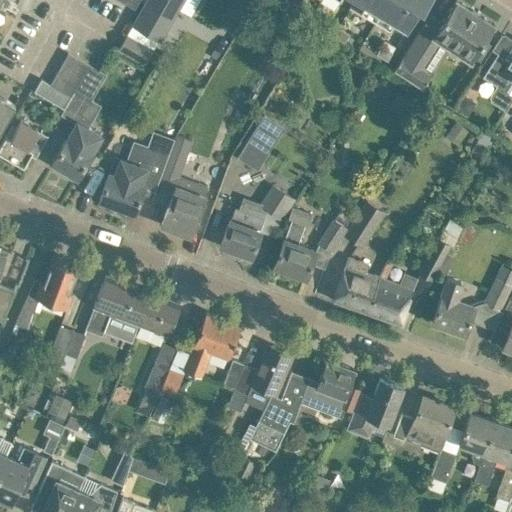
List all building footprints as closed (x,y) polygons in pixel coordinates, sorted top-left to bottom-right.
[(0,0),(0,128),(15,104),(0,95),(0,0)] [(138,0),(120,0),(134,8),(138,0)] [(145,0),(131,24),(160,40),(178,8),(182,0),(145,0)] [(394,22),(406,29),(422,0),(358,0),(365,4),(361,12),(390,29),(394,22)] [(429,14),(394,68),(422,87),(430,74),(420,67),(438,39),(470,60),(474,55),(479,58),(489,43),(484,40),(495,23),(459,0),(454,0),(441,21),(429,14)] [(344,41),(349,32),(327,19),(322,28),(344,41)] [(126,34),(119,47),(145,62),(153,48),(146,45),(129,35),(126,34)] [(387,59),(392,51),(381,44),(376,53),(387,59)] [(50,83),(71,95),(73,91),(88,64),(68,52),(50,83)] [(511,78),(511,54),(509,59),(498,52),(483,76),(503,89),(511,78)] [(105,73),(99,70),(88,64),(73,91),(89,100),(105,73)] [(71,95),(50,83),(41,78),(34,90),(64,107),(71,95)] [(414,98),(399,88),(388,105),(403,116),(414,98)] [(64,107),(61,113),(76,122),(67,138),(65,137),(51,161),(63,168),(61,172),(73,178),(75,175),(77,176),(91,152),(90,152),(100,134),(87,126),(91,118),(81,112),(89,100),(73,91),(71,95),(64,107)] [(463,94),(456,106),(468,114),(476,102),(463,94)] [(265,114),(238,156),(248,162),(269,129),(280,135),(285,127),(265,114)] [(6,132),(0,141),(0,150),(23,164),(31,151),(36,154),(48,134),(47,133),(47,134),(37,129),(37,128),(20,118),(10,135),(6,132)] [(455,120),(447,132),(460,141),(468,130),(455,120)] [(470,148),(482,157),(495,136),(482,128),(470,148)] [(179,177),(185,161),(193,139),(176,133),(174,139),(168,154),(157,184),(154,193),(170,199),(161,223),(176,228),(175,232),(187,237),(188,233),(190,233),(204,196),(194,192),(197,184),(179,177)] [(109,172),(99,198),(102,199),(101,200),(112,204),(112,203),(134,212),(144,185),(139,184),(141,178),(157,184),(168,154),(155,148),(148,146),(134,141),(126,161),(115,156),(109,172)] [(258,204),(282,219),(296,197),(273,182),(258,204)] [(366,199),(344,234),(363,246),(385,211),(366,199)] [(305,276),(311,263),(315,250),(297,243),(304,223),(309,225),(313,213),(291,205),(287,217),(291,218),(284,238),(274,265),(291,271),(290,275),(301,279),(302,275),(305,276)] [(249,260),(260,230),(259,230),(264,217),(235,207),(231,219),(230,219),(220,245),(235,250),(234,254),(249,260)] [(348,226),(332,217),(317,242),(331,251),(348,226)] [(456,237),(464,225),(450,217),(443,229),(456,237)] [(464,225),(456,237),(467,244),(476,229),(465,223),(464,225)] [(437,236),(417,271),(419,272),(431,279),(432,279),(437,269),(446,252),(451,243),(437,236)] [(0,319),(2,320),(17,282),(15,282),(13,289),(0,283),(0,269),(7,251),(10,252),(11,251),(0,246),(0,319)] [(446,252),(437,269),(445,274),(454,256),(446,252)] [(68,292),(78,263),(54,254),(44,282),(34,279),(15,322),(28,328),(39,298),(66,308),(72,293),(68,292)] [(379,277),(378,276),(366,272),(369,263),(348,256),(345,264),(332,299),(366,311),(379,277)] [(366,311),(399,323),(416,276),(404,271),(398,284),(384,279),(392,263),(386,261),(378,276),(379,277),(366,311)] [(511,267),(501,263),(483,301),(501,309),(511,285),(511,267)] [(138,323),(150,291),(106,274),(93,305),(94,306),(85,328),(102,334),(110,312),(138,323)] [(431,321),(464,332),(474,305),(454,299),(460,282),(446,278),(431,321)] [(167,334),(180,302),(150,291),(138,323),(167,334)] [(511,349),(511,299),(509,299),(498,319),(510,324),(503,346),(511,349)] [(225,364),(240,325),(205,312),(193,344),(194,344),(184,370),(200,376),(207,358),(225,364)] [(61,324),(52,347),(65,352),(73,329),(61,324)] [(73,329),(65,352),(76,356),(85,334),(73,329)] [(244,362),(234,387),(248,394),(244,401),(262,409),(271,391),(272,391),(275,392),(291,354),(268,344),(258,368),(244,362)] [(159,391),(169,366),(171,362),(156,357),(144,386),(147,388),(136,411),(148,416),(159,391)] [(347,383),(353,368),(326,357),(316,384),(308,381),(310,377),(308,376),(307,381),(290,374),(292,370),(291,369),(280,398),(271,394),(272,391),(271,391),(262,409),(255,424),(269,431),(273,421),(281,425),(287,413),(293,416),(291,421),(293,421),(298,409),(296,408),(300,401),(318,408),(319,404),(341,412),(339,416),(341,416),(344,407),(353,410),(360,392),(361,389),(347,383)] [(234,387),(244,362),(232,358),(223,382),(234,387)] [(169,366),(159,391),(173,397),(184,372),(169,366)] [(369,430),(374,417),(388,423),(402,387),(379,378),(372,397),(360,392),(353,410),(346,428),(363,435),(369,430)] [(63,422),(73,400),(55,392),(45,414),(63,422)] [(401,412),(393,434),(419,443),(420,440),(438,447),(444,432),(454,406),(422,394),(414,416),(401,412)] [(474,479),(495,420),(470,412),(459,442),(473,447),(470,454),(473,461),(479,463),(473,479),(474,479)] [(69,414),(65,424),(76,429),(80,419),(69,414)] [(497,455),(509,460),(511,450),(511,426),(495,420),(474,479),(487,484),(497,455)] [(5,455),(0,466),(0,501),(4,503),(7,501),(10,502),(22,477),(35,482),(46,457),(23,446),(16,460),(5,455)] [(441,446),(430,475),(446,481),(456,451),(441,446)] [(235,472),(246,478),(255,460),(244,455),(235,472)] [(67,511),(78,489),(84,475),(51,460),(39,487),(50,492),(40,511),(67,511)] [(123,485),(128,469),(117,464),(110,479),(123,485)] [(506,465),(495,495),(497,496),(508,499),(509,500),(510,496),(511,489),(511,467),(507,465),(506,465)] [(200,467),(195,478),(222,492),(228,480),(200,467)] [(330,479),(310,472),(305,485),(324,492),(330,479)] [(78,489),(67,511),(109,511),(117,490),(100,482),(87,494),(78,489)] [(508,499),(503,511),(511,511),(511,489),(510,496),(509,500),(508,499)] [(153,511),(155,509),(122,497),(116,511),(153,511)]
